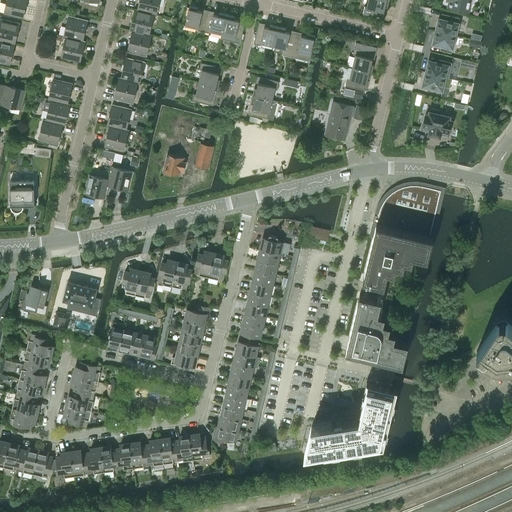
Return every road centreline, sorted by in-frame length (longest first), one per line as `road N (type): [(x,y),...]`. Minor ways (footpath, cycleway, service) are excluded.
road 1 (residential): [(211,380),(68,347),(48,439)]
road 2 (unclassified): [(56,241),(247,199)]
road 3 (residential): [(48,439),(202,419),(211,380)]
road 4 (residential): [(211,380),(247,199)]
road 5 (residential): [(56,241),(94,76)]
road 6 (residential): [(398,36),(257,3)]
road 7 (residential): [(366,168),(398,36)]
road 8 (residential): [(94,76),(29,62),(41,0)]
road 9 (unclassified): [(247,199),(366,168)]
